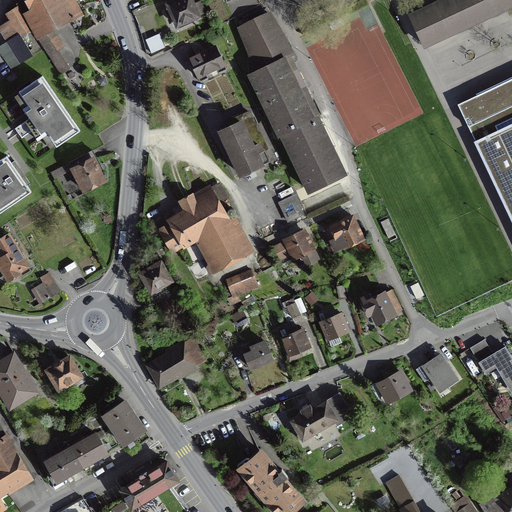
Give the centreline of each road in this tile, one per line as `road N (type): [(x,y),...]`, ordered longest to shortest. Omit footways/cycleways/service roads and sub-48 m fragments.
road 1 (residential): [(421,337),(358,198),(347,152),(269,0)]
road 2 (primary): [(111,0),(131,57),(136,116),(123,248),(106,303)]
road 3 (residential): [(421,337),(173,435)]
